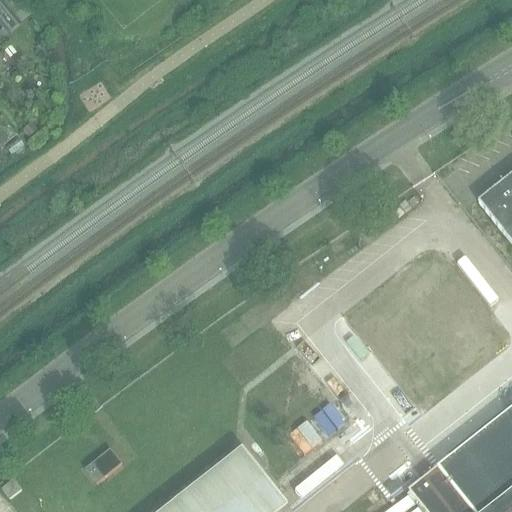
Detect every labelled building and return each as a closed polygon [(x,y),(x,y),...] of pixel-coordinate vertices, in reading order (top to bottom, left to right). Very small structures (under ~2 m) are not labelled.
[(1,1),(0,1),(0,27),(2,30),(16,18),(1,1)] [(511,176),(477,204),(511,247),(511,176)] [(366,463),(511,346),(511,332),(449,254),(296,376),(366,463)] [(84,471),(96,486),(122,466),(110,451),(84,471)] [(193,511),(295,511),(297,511),(257,461),(193,511)] [(511,511),(511,493),(488,511),(469,511),(436,469),(407,492),(423,511),(511,511)] [(2,484),(6,489),(14,482),(10,477),(2,484)]
